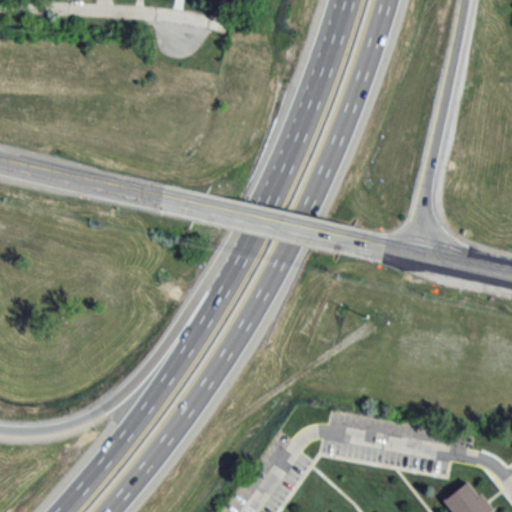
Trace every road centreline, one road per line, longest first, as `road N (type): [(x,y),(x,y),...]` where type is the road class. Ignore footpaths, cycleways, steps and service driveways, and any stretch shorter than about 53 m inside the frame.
road 1 (motorway): [(99,511),(188,401),(272,268),(377,0)]
road 2 (motorway): [(248,239),(156,390),(54,511)]
road 3 (motorway): [(248,239),(208,277),(153,358),(100,408),(62,425),(0,428)]
road 4 (residential): [(243,511),(295,443),(325,436),(462,461),(511,503)]
road 5 (motorway): [(345,0),(248,239)]
road 6 (motorway): [(413,251),(464,0)]
road 7 (secondary): [(17,164),(204,207)]
road 8 (residential): [(0,8),(155,18),(186,29)]
road 9 (secondary): [(204,207),(327,235)]
